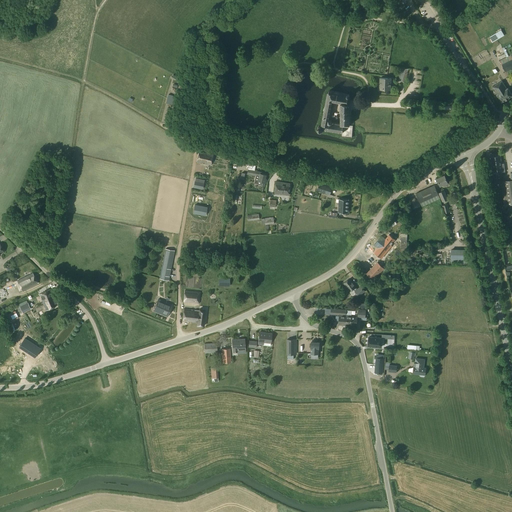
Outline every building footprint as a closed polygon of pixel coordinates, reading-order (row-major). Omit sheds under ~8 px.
[(503,35),(500,30),(489,36),(493,42),(503,35)] [(497,71),(483,50),(474,56),(487,78),(497,71)] [(511,68),(511,57),(511,55),(500,60),(505,72),(511,68)] [(407,75),(399,73),(398,81),(405,82),(407,75)] [(391,78),(380,78),(380,89),(391,90),(391,78)] [(507,89),(502,81),(493,87),(498,94),(497,95),(502,103),(511,95),(511,94),(508,88),(507,89)] [(329,90),(329,91),(329,92),(328,92),(321,125),(320,125),(319,125),(319,126),(318,126),(318,127),(317,128),(317,129),(318,130),(318,131),(319,131),(320,132),(321,132),(322,131),(323,131),(323,130),(324,130),(324,129),(343,132),(343,135),(352,136),(353,125),(349,125),(349,104),(349,100),(349,97),(350,96),(350,95),(350,94),(349,94),(347,94),(332,91),(332,90),(331,90),(330,90),(329,90)] [(205,153),(199,152),(197,162),(211,165),(214,155),(205,153)] [(504,164),(502,164),(500,155),(491,157),(493,173),(505,172),(504,164)] [(253,163),(247,162),(246,168),(248,168),(248,169),(247,175),(256,176),(254,183),(260,185),(260,186),(264,187),(265,183),(266,183),(267,179),(265,179),(266,175),(257,173),(257,170),(254,170),(256,164),(253,163)] [(511,204),(511,172),(510,173),(511,180),(499,181),(500,187),(502,187),(504,205),(511,204)] [(448,183),(444,175),(437,179),(440,186),(443,185),(444,186),(447,184),(447,183),(448,183)] [(204,180),(196,178),(195,181),(194,187),(203,189),(204,180)] [(274,194),(288,196),(290,183),(276,182),(274,194)] [(333,187),(320,183),(317,191),(330,195),(333,187)] [(439,195),(434,185),(417,193),(416,193),(420,203),(422,206),(440,198),(438,195),(439,195)] [(449,199),(445,190),(439,193),(442,202),(449,199)] [(349,199),(339,199),(338,212),(348,213),(349,199)] [(206,207),(195,204),(193,213),(204,215),(206,207)] [(257,214),(257,212),(253,213),(253,214),(247,215),(248,221),(260,220),(259,214),(257,214)] [(395,239),(389,235),(385,239),(381,236),(374,245),(378,247),(374,252),(382,258),(389,249),(391,251),(394,247),(391,245),(395,239)] [(175,250),(165,249),(159,278),(169,280),(175,250)] [(467,250),(452,250),(451,262),(467,262),(467,250)] [(385,268),(378,261),(366,274),(373,280),(385,268)] [(38,283),(33,273),(18,281),(23,291),(38,283)] [(356,287),(350,279),(344,283),(350,291),(354,289),(355,291),(356,291),(359,295),(364,291),(361,287),(358,289),(356,287)] [(58,305),(50,289),(39,295),(46,310),(58,305)] [(201,292),(185,291),(184,301),(200,303),(201,292)] [(172,305),(159,299),(154,311),(168,317),(172,305)] [(27,303),(26,300),(18,303),(18,304),(16,305),(20,313),(22,312),(22,313),(31,309),(28,303),(27,303)] [(199,310),(184,309),(183,321),(189,322),(189,320),(192,321),(192,322),(197,323),(197,325),(203,326),(205,310),(199,309),(199,310)] [(351,315),(346,315),(346,310),(331,309),(331,314),(340,315),(339,324),(349,325),(349,324),(357,325),(357,317),(351,316),(351,315)] [(264,342),(266,342),(266,345),(270,346),(272,333),(259,332),(258,344),(264,344),(264,342)] [(382,338),(369,337),(368,346),(381,347),(382,338)] [(25,339),(19,347),(25,351),(31,343),(25,339)] [(245,348),(245,339),(232,339),(233,349),(233,352),(238,352),(238,348),(245,348)] [(295,354),(295,339),(287,339),(287,354),(295,354)] [(312,341),(312,342),(311,342),(311,348),(311,353),(313,353),(313,352),(315,352),(315,353),(318,354),(318,351),(319,351),(319,348),(320,342),(315,342),(315,341),(312,341)] [(31,343),(25,351),(34,357),(40,349),(31,343)] [(217,352),(217,343),(205,343),(205,353),(217,352)] [(231,362),(230,348),(222,349),(223,363),(231,362)] [(376,357),(375,372),(383,373),(384,358),(376,357)] [(425,359),(416,358),(415,363),(415,367),(414,366),(413,373),(420,374),(420,375),(420,376),(424,377),(425,376),(425,375),(426,368),(424,368),(425,359)] [(397,365),(389,365),(388,372),(396,373),(397,365)] [(219,377),(218,367),(211,367),(211,377),(219,377)]
